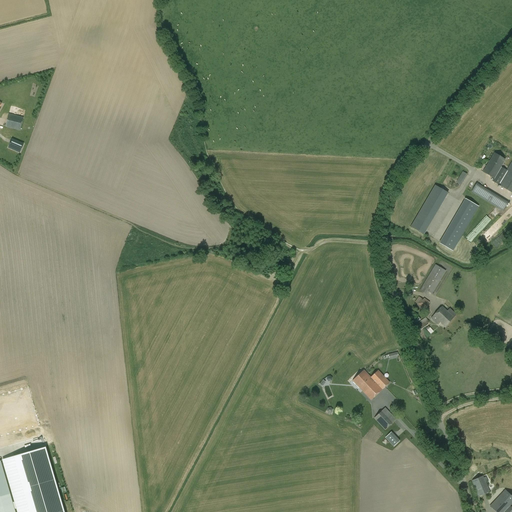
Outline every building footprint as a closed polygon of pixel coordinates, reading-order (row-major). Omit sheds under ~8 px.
[(20,131),(24,118),(9,114),(5,127),(20,131)] [(24,144),(12,139),(8,148),(20,153),(24,144)] [(494,153),(483,172),(494,179),(501,167),(505,160),(494,153)] [(507,170),(498,185),(511,193),(511,161),(507,170)] [(494,179),(492,182),(498,185),(507,170),(501,167),(494,179)] [(463,172),(456,183),(461,186),(467,175),(463,172)] [(477,183),(471,192),(502,212),(508,202),(477,183)] [(435,185),(410,227),(424,235),(445,198),(448,193),(442,189),(435,185)] [(465,198),(438,243),(452,251),(478,206),(465,198)] [(498,244),(509,236),(506,232),(495,239),(498,244)] [(435,265),(419,291),(423,293),(426,295),(428,290),(429,290),(428,292),(431,293),(432,294),(433,293),(446,271),(442,269),(438,266),(437,266),(435,265)] [(419,297),(415,302),(415,303),(417,304),(416,306),(423,312),(429,302),(424,299),(423,300),(419,297)] [(442,307),(431,319),(438,325),(440,323),(445,327),(456,315),(450,309),(447,311),(442,307)] [(420,325),(418,326),(421,330),(428,325),(427,324),(429,323),(427,320),(426,318),(419,322),(420,325)] [(363,370),(353,381),(371,400),(382,390),(389,383),(378,371),(370,377),(363,370)] [(0,437),(39,426),(28,387),(0,395),(0,437)] [(385,408),(374,419),(385,431),(396,420),(385,408)] [(391,432),(385,438),(394,447),(399,441),(391,432)] [(64,511),(46,447),(18,455),(13,456),(29,511),(64,511)] [(0,511),(15,511),(0,460),(0,511)] [(483,476),(472,481),(478,496),(490,492),(486,482),(488,481),(486,477),(484,478),(483,476)] [(500,496),(490,506),(496,511),(511,511),(511,507),(510,506),(511,503),(511,496),(505,490),(500,496)]
